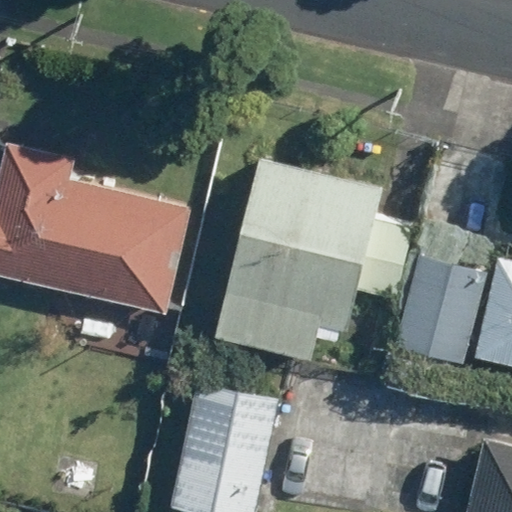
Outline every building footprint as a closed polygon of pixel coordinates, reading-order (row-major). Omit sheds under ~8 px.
[(0,142),(0,262),(168,303),(196,190),(0,142)] [(370,178),(260,156),(225,325),(335,348),(370,178)] [(511,246),(500,244),(475,347),(511,356),(511,246)] [(487,263),(415,245),(392,338),(464,355),(487,263)] [(172,502),(224,511),(255,511),(278,391),(197,375),(172,502)] [(511,511),(511,436),(489,431),(468,511),(511,511)] [(112,460),(63,449),(52,496),(101,507),(112,460)]
